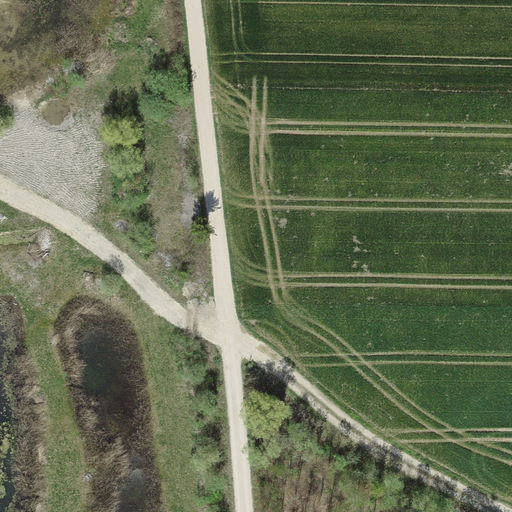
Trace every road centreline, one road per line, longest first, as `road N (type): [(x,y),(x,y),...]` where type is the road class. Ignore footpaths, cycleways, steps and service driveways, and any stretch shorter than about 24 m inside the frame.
road 1 (track): [(479,511),(418,482),(134,285),(58,218),(0,191)]
road 2 (track): [(241,511),(189,0)]
